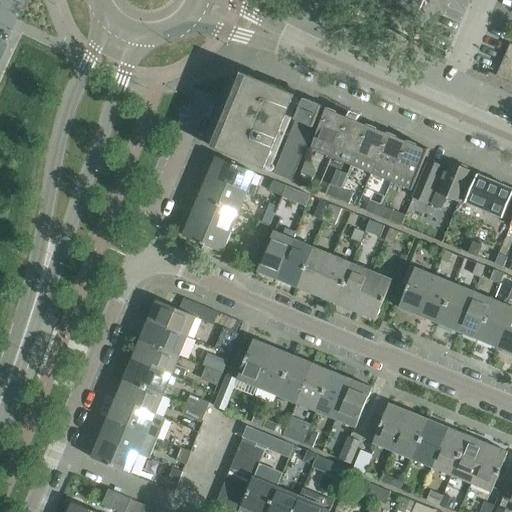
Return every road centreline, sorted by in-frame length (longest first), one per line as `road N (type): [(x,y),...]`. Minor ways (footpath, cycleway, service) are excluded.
road 1 (residential): [(511,409),(138,251)]
road 2 (tertiary): [(110,18),(67,115),(43,253),(6,387)]
road 3 (tertiary): [(6,387),(141,35)]
road 4 (tertiary): [(511,141),(195,7)]
road 5 (residential): [(30,511),(138,251)]
road 6 (residential): [(138,251),(201,99)]
